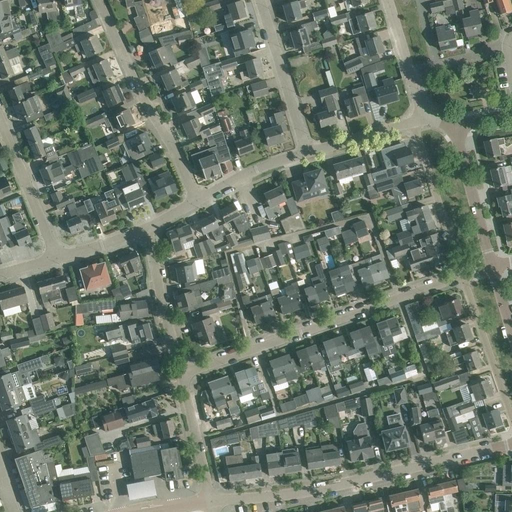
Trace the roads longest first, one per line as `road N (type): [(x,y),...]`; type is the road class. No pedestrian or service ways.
road 1 (residential): [(210,501),(318,490),(511,444)]
road 2 (residential): [(181,373),(463,275)]
road 3 (residential): [(198,200),(99,0)]
road 4 (residential): [(463,275),(413,122)]
road 5 (residential): [(306,153),(259,0)]
road 6 (residential): [(57,258),(0,119)]
road 7 (residential): [(181,373),(148,228)]
road 8 (residential): [(511,415),(463,275)]
road 9 (residential): [(492,265),(453,125)]
road 10 (residential): [(210,501),(181,373)]
